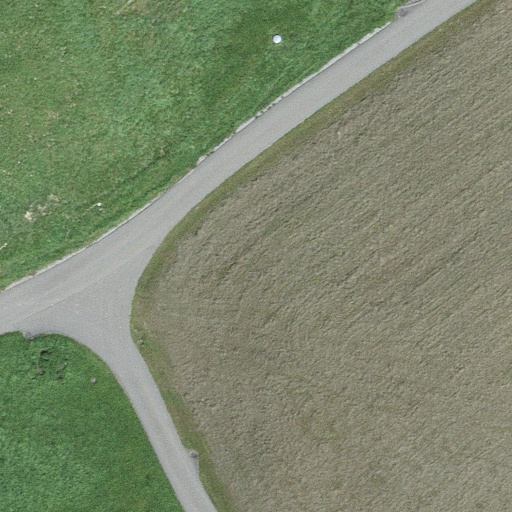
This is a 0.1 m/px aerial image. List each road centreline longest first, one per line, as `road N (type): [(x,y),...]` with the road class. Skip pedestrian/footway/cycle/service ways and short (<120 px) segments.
road 1 (unclassified): [(449,0),(77,272)]
road 2 (unclassified): [(203,511),(77,272)]
